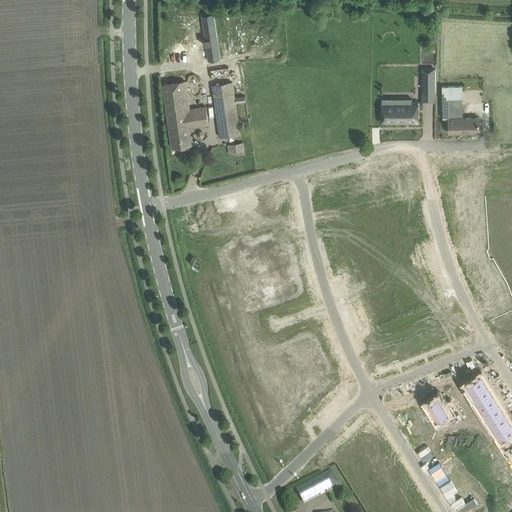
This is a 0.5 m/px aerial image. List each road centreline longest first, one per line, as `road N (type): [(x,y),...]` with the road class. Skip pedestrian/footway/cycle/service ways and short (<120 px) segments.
road 1 (track): [(511,141),(380,148),(146,205)]
road 2 (secondary): [(182,348),(136,142),(128,0)]
road 3 (residential): [(369,393),(334,314),(294,170)]
road 4 (residential): [(488,348),(451,268),(424,145)]
road 5 (residential): [(369,393),(251,505)]
road 6 (residential): [(441,511),(369,393)]
road 7 (residential): [(488,348),(369,393)]
